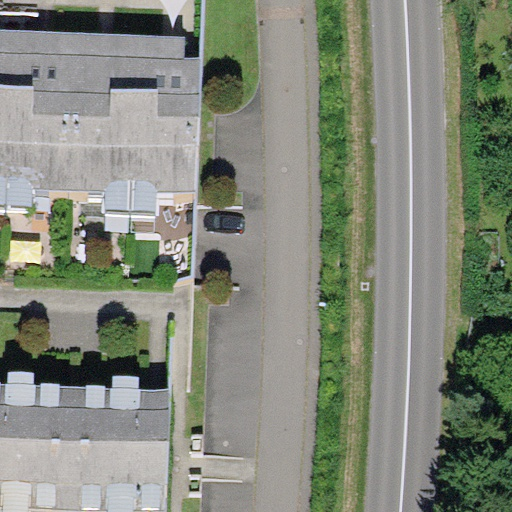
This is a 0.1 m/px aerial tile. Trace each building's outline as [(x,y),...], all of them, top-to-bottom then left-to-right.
[(0,68),(0,203),(15,204),(22,70),(0,68)] [(55,72),(22,70),(15,204),(78,207),(85,73),(55,72)] [(115,75),(85,73),(78,207),(140,210),(147,77),(115,75)] [(201,214),(208,80),(176,78),(147,77),(140,210),(201,214)] [(0,404),(0,511),(81,511),(86,408),(0,404)] [(170,511),(175,412),(157,412),(86,408),(81,511),(170,511)]
